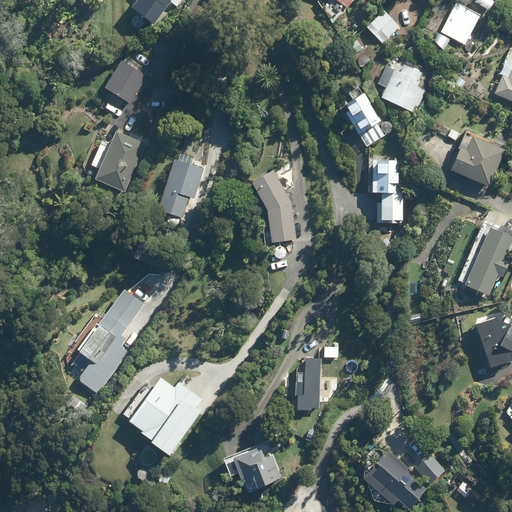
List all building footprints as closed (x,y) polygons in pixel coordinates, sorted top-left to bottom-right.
[(135,0),(129,8),(152,25),(169,3),(176,8),(181,0),(135,0)] [(333,0),(346,9),(352,0),(333,0)] [(493,2),(490,0),(477,0),(475,3),(487,11),(493,2)] [(455,4),(440,33),(465,45),(479,16),(455,4)] [(383,11),(366,27),(382,44),(399,28),(383,11)] [(488,14),(478,31),(485,35),(495,19),(488,14)] [(435,33),(441,22),(433,17),(422,34),(433,40),(441,49),(446,40),(435,33)] [(356,41),(349,45),(355,54),(362,50),(356,41)] [(377,84),(385,88),(380,98),(411,112),(414,106),(418,108),(426,91),(415,86),(421,74),(403,65),(400,73),(385,66),(377,84)] [(511,68),(511,69),(508,78),(501,75),(493,94),(511,102),(511,68)] [(141,79),(131,73),(127,81),(137,86),(141,79)] [(459,77),(454,84),(460,88),(465,82),(459,77)] [(344,104),(348,111),(344,114),(367,148),(384,137),(375,124),(379,122),(368,106),(370,105),(362,94),(361,94),(357,88),(347,94),(351,99),(344,104)] [(100,163),(93,180),(123,193),(145,145),(114,132),(108,145),(103,143),(95,160),(100,163)] [(459,147),(449,172),(487,188),(503,151),(470,137),(465,150),(459,147)] [(204,168),(172,158),(157,209),(189,218),(204,168)] [(398,174),(398,162),(372,160),(370,192),(380,193),(379,203),(376,203),(375,224),(394,225),(395,221),(400,222),(402,180),(396,180),(396,174),(398,174)] [(250,185),(267,210),(271,243),(296,240),(291,202),(271,171),(250,185)] [(459,281),(464,283),(463,286),(488,296),(497,275),(502,278),(508,262),(503,260),(511,238),(488,228),(483,240),(478,238),(459,281)] [(405,321),(413,321),(413,302),(405,302),(405,321)] [(81,340),(85,343),(78,353),(101,370),(124,338),(98,319),(96,322),(91,318),(79,336),(82,339),(81,340)] [(493,319),(471,327),(486,370),(510,362),(511,357),(511,319),(508,327),(493,319)] [(302,401),(310,401),(310,409),(321,409),(321,391),(319,391),(319,359),(305,359),(305,375),(302,375),(302,401)] [(157,376),(152,383),(126,420),(139,430),(137,432),(157,446),(167,453),(196,411),(194,409),(201,400),(174,382),(171,386),(157,376)] [(255,446),(222,459),(228,476),(236,473),(240,484),(246,481),(250,491),(281,479),(272,456),(264,460),(259,447),(255,448),(255,446)] [(405,472),(408,468),(386,450),(360,479),(391,506),(396,501),(407,510),(425,490),(405,472)] [(430,455),(415,468),(428,484),(444,471),(430,455)]
